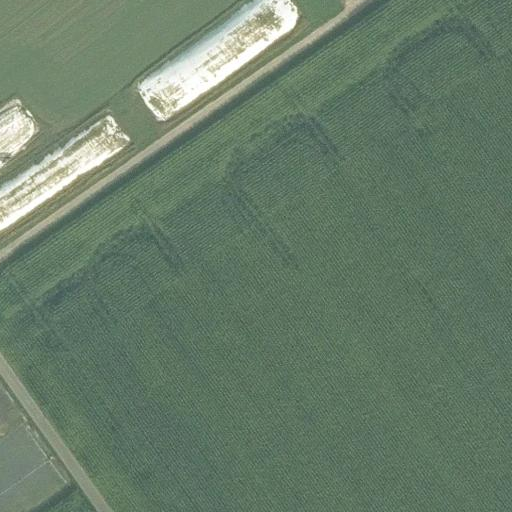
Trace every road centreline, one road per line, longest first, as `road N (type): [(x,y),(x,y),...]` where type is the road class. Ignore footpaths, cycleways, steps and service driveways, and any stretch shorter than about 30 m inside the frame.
road 1 (track): [(367,0),(0,258)]
road 2 (track): [(103,511),(0,363)]
